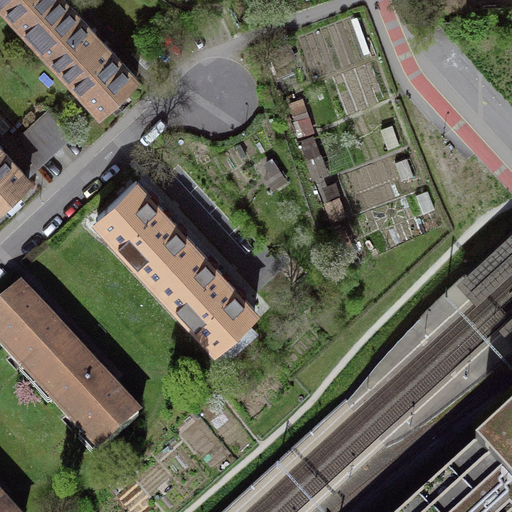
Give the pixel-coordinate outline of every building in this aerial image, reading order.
[(68,4),(64,0),(0,0),(33,36),(68,4)] [(269,0),(250,0),(255,15),(272,9),(269,0)] [(137,78),(68,4),(33,36),(102,111),(137,78)] [(308,117),(301,98),(287,103),(293,122),(308,117)] [(50,110),(17,140),(37,163),(71,132),(50,110)] [(339,127),(329,130),(341,162),(351,158),(339,127)] [(300,146),(305,161),(321,156),(316,141),(300,146)] [(0,204),(29,178),(0,147),(0,204)] [(321,156),(305,161),(313,181),(328,175),(321,156)] [(285,179),(272,159),(267,162),(271,170),(265,174),(274,186),(285,179)] [(413,177),(406,159),(395,163),(402,181),(413,177)] [(199,175),(185,160),(172,171),(191,191),(202,180),(198,176),(199,175)] [(196,244),(136,180),(97,216),(141,262),(142,261),(156,276),(176,257),(179,260),(196,244)] [(322,190),(327,203),(339,198),(341,197),(336,184),(322,190)] [(434,210),(427,191),(417,195),(424,214),(434,210)] [(347,217),(339,198),(327,203),(324,204),(332,223),(347,217)] [(355,249),(347,229),(333,235),(341,255),(355,249)] [(511,236),(460,284),(473,299),(511,263),(511,236)] [(256,308),(196,244),(179,260),(176,257),(156,276),(170,290),(168,292),(217,345),(256,308)] [(79,351),(19,287),(0,305),(0,344),(24,370),(25,368),(39,383),(59,364),(62,367),(79,351)] [(511,319),(500,330),(511,343),(511,319)] [(139,416),(79,351),(62,367),(59,364),(39,383),(53,398),(51,399),(100,452),(139,416)] [(511,511),(511,422),(487,445),(413,511),(511,511)] [(0,511),(11,511),(0,500),(0,511)]
